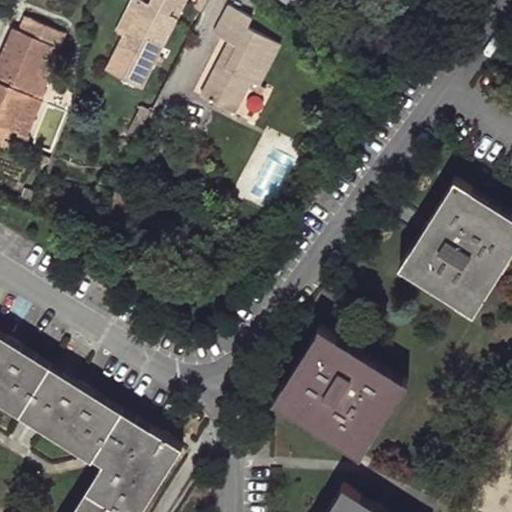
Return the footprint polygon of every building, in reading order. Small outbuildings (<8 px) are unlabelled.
[(102,65),(138,84),(184,0),(148,0),(148,1),(130,34),(122,30),(102,65)] [(131,0),(117,27),(122,30),(130,34),(148,1),(146,0),(131,0)] [(220,67),(212,62),(193,94),(226,112),(243,82),(253,87),(276,45),(243,27),(247,18),(225,6),(208,34),(223,43),(231,48),(220,67)] [(0,124),(11,129),(26,93),(18,90),(25,77),(32,80),(46,44),(54,47),(61,30),(24,14),(18,29),(7,25),(0,42),(0,124)] [(223,43),(212,62),(220,67),(231,48),(223,43)] [(400,264),(475,311),(511,251),(511,210),(456,176),(400,264)] [(274,402),(361,456),(410,379),(322,324),(274,402)] [(71,511),(140,511),(182,446),(0,331),(0,405),(98,467),(71,511)] [(325,511),(391,511),(344,482),(325,511)]
